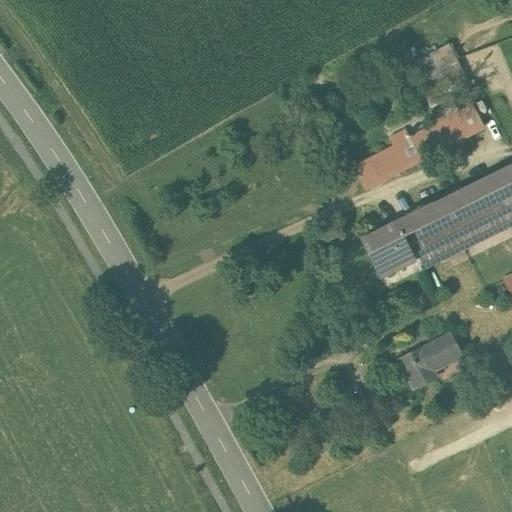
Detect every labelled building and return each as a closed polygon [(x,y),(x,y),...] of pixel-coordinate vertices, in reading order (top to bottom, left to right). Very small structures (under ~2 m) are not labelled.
[(439,87),(468,75),(455,43),(426,55),(439,87)] [(475,111),(462,118),(468,131),(482,124),(475,111)] [(459,113),(329,178),(340,199),(470,134),(468,131),(462,118),(459,113)] [(511,164),(360,237),(382,279),(415,262),(422,272),(511,229),(511,164)] [(449,335),(399,360),(413,389),(436,377),(433,371),(460,357),(449,335)]
